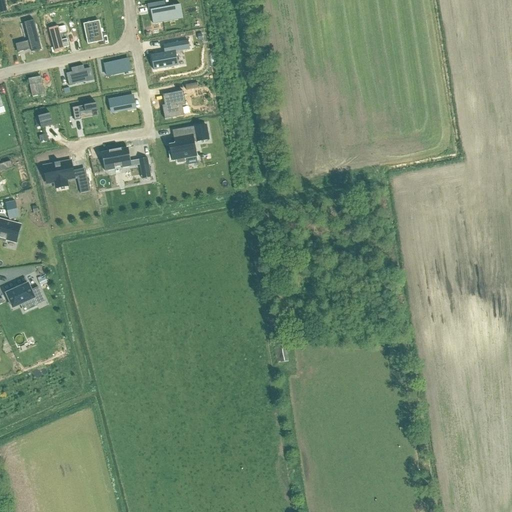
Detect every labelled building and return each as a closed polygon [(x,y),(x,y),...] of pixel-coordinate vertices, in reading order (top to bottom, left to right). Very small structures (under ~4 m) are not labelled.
[(159,9),(151,11),(153,25),(178,20),(176,7),(181,6),(180,5),(166,8),(165,2),(158,3),(159,9)] [(92,23),(84,25),(88,45),(98,43),(97,38),(102,36),(100,24),(93,26),(92,23)] [(34,26),(26,28),(30,41),(31,47),(32,50),(32,52),(40,50),(42,50),(42,48),(41,45),(39,39),(36,26),(34,26)] [(59,31),(50,33),(55,52),(64,50),(64,49),(70,48),(68,40),(62,41),(60,34),(59,31)] [(165,54),(151,56),(152,64),(154,71),(178,66),(176,52),(190,50),(188,41),(163,46),(165,54)] [(25,42),(16,45),(18,53),(27,50),(25,42)] [(128,60),(104,65),(107,77),(113,76),(113,72),(124,69),(125,73),(131,72),(128,60)] [(75,85),(75,81),(86,78),(87,82),(93,81),(90,69),(84,70),(83,66),(71,69),(72,73),(66,74),(69,86),(75,85)] [(41,77),(29,80),(30,86),(36,85),(38,96),(45,95),(41,77)] [(197,82),(185,85),(186,91),(198,89),(197,82)] [(165,106),(162,106),(165,120),(184,116),(182,106),(185,106),(183,92),(163,95),(165,106)] [(133,96),(109,101),(111,113),(118,112),(117,108),(128,106),(129,110),(135,109),(133,96)] [(79,107),(72,108),(73,110),(74,114),(75,121),(81,119),(80,113),(91,111),(92,117),(99,116),(98,110),(97,106),(96,104),(90,105),(79,107)] [(50,114),(38,117),(41,129),(53,126),(50,114)] [(171,153),(169,153),(171,161),(176,160),(177,164),(185,163),(184,159),(196,157),(194,142),(195,142),(196,142),(197,142),(208,140),(208,139),(208,136),(206,125),(196,127),(193,127),(192,128),(189,128),(187,129),(188,136),(177,138),(178,140),(178,143),(178,145),(175,145),(170,146),(171,153)] [(48,135),(39,137),(41,142),(45,141),(45,143),(50,142),(48,135)] [(141,173),(142,179),(142,180),(143,180),(151,178),(148,159),(131,162),(130,157),(128,148),(126,149),(102,153),(105,172),(115,170),(115,168),(122,167),(122,169),(140,166),(141,173)] [(55,165),(44,167),(47,184),(55,183),(56,189),(68,187),(67,181),(75,179),(73,172),(71,161),(60,163),(54,164),(55,165)] [(78,178),(77,179),(81,194),(90,192),(89,186),(88,182),(87,176),(82,177),(78,178)] [(0,220),(0,238),(16,243),(21,226),(0,220)] [(45,277),(38,280),(41,286),(48,283),(45,277)] [(28,284),(6,294),(13,309),(21,305),(34,299),(37,305),(45,302),(38,287),(31,291),(28,284)] [(35,299),(21,305),(22,306),(23,311),(24,312),(27,311),(33,309),(34,308),(38,306),(37,305),(35,300),(35,299)] [(277,364),(289,362),(286,341),(274,343),(277,364)]
